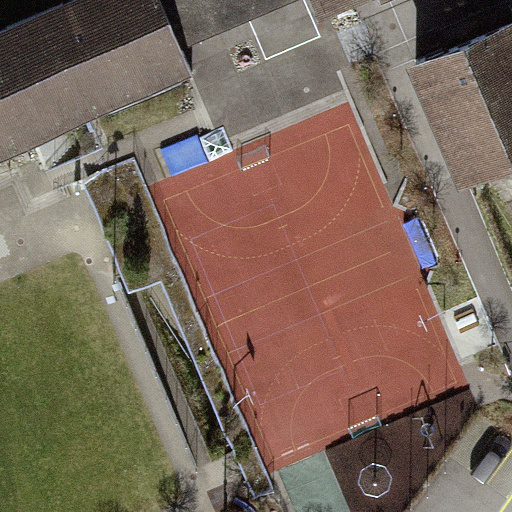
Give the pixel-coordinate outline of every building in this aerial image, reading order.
[(0,148),(189,68),(160,0),(73,0),(0,31),(0,148)] [(160,0),(181,48),(293,0),(160,0)] [(307,0),(315,17),(354,0),(307,0)] [(466,178),(511,158),(511,15),(508,7),(468,24),(473,36),(416,61),(466,178)] [(269,475),(471,392),(350,101),(148,184),(123,195),(244,486),(269,475)] [(303,511),(354,511),(329,453),(286,472),(303,511)]
